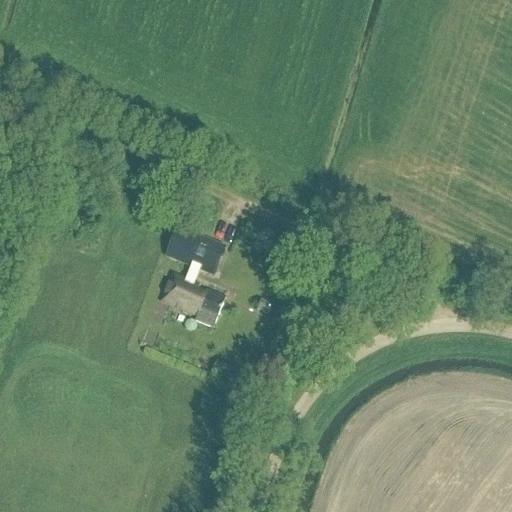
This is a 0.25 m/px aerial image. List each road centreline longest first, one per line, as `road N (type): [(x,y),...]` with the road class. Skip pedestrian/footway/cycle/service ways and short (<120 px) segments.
road 1 (track): [(442,327),(422,292),(317,239),(0,114)]
road 2 (unclassified): [(256,511),(292,420),(349,360),(425,329),(511,334)]
